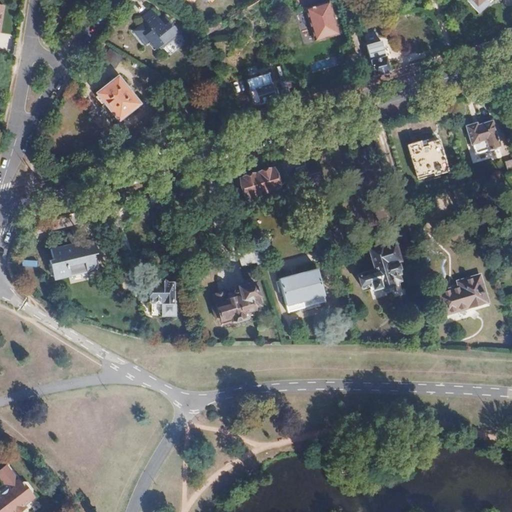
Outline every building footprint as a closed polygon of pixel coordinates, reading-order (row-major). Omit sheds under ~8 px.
[(491,0),(467,0),(478,12),(491,0)] [(330,6),(306,12),(315,44),(339,37),(330,6)] [(179,35),(168,21),(167,21),(163,24),(159,20),(152,10),(141,19),(144,22),(134,30),(145,45),(148,42),(154,49),(158,47),(158,48),(170,39),(171,40),(179,35)] [(111,28),(115,22),(109,18),(105,24),(111,28)] [(101,59),(114,68),(122,57),(109,48),(101,59)] [(390,71),(385,56),(377,59),(375,55),(369,57),(375,76),(388,72),(390,71)] [(309,63),(312,72),(338,65),(336,56),(309,63)] [(275,99),(268,73),(248,79),(251,90),(249,90),(254,104),(258,102),(258,104),(275,99)] [(140,103),(117,77),(98,93),(99,95),(97,97),(103,103),(105,102),(120,120),(140,103)] [(291,100),(286,82),(286,81),(279,83),(284,103),(291,100)] [(499,149),(492,125),(476,129),(475,125),(467,127),(475,155),(487,151),(488,153),(499,149)] [(447,172),(438,140),(422,145),(421,141),(407,146),(416,177),(432,172),(433,176),(447,172)] [(319,175),(312,149),(305,151),(307,158),(303,159),(305,165),(309,178),(311,185),(316,183),(314,176),(319,175)] [(309,178),(305,165),(295,168),(299,181),(309,178)] [(280,188),(274,169),(257,174),(262,191),(265,190),(266,192),(280,188)] [(262,191),(257,174),(239,180),(245,199),(258,195),(257,192),(262,191)] [(473,204),(468,186),(462,188),(455,190),(462,215),(475,211),(473,204)] [(160,201),(156,188),(148,191),(151,203),(160,201)] [(114,229),(107,203),(96,206),(100,218),(101,218),(103,226),(108,225),(109,230),(114,229)] [(255,260),(249,239),(236,243),(242,264),(255,260)] [(92,254),(95,253),(93,241),(76,245),(75,243),(51,249),(54,260),(50,261),(53,277),(68,273),(69,277),(95,271),(92,254)] [(398,262),(393,244),(380,247),(379,247),(366,250),(372,272),(358,276),(362,290),(368,288),(368,291),(392,283),(391,276),(397,274),(394,263),(398,262)] [(507,281),(502,267),(493,269),(497,284),(507,281)] [(324,302),(315,269),(277,280),(287,313),(324,302)] [(399,281),(397,274),(391,276),(392,283),(399,281)] [(486,302),(478,278),(458,284),(460,288),(436,295),(442,316),(486,302)] [(172,303),(172,283),(166,283),(166,281),(158,281),(158,283),(150,283),(150,303),(172,303)] [(258,296),(254,283),(238,288),(235,293),(235,297),(226,300),(224,292),(213,295),(216,306),(213,307),(215,313),(218,312),(220,320),(231,317),(232,320),(243,317),(242,313),(254,309),(253,306),(259,305),(257,297),(258,296)] [(22,511),(27,509),(24,505),(35,496),(31,491),(32,488),(28,483),(25,483),(20,478),(17,480),(5,465),(0,469),(0,478),(4,483),(7,488),(0,494),(0,511),(22,511)]
